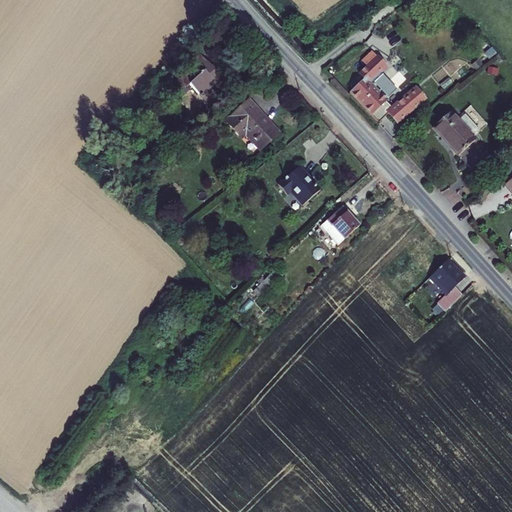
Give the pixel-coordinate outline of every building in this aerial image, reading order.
[(232,44),(241,35),(229,22),(219,31),(232,44)] [(210,42),(205,37),(199,43),(204,48),(210,42)] [(351,94),(379,124),(388,115),(396,125),(423,101),(415,91),(394,110),(386,101),(398,90),(382,72),(387,68),(373,52),(357,65),(363,72),(360,75),(365,81),(351,94)] [(189,85),(208,107),(230,87),(210,66),(207,68),(205,66),(196,55),(180,69),(185,75),(192,82),(189,85)] [(186,87),(189,85),(192,82),(185,75),(180,80),(186,87)] [(225,121),(242,140),(246,137),(260,152),(280,135),(248,100),(225,121)] [(433,128),(458,157),(475,141),(473,139),(470,136),(477,131),(465,117),(459,122),(456,120),(450,113),(433,128)] [(470,136),(473,139),(480,133),(477,131),(470,136)] [(290,193),(303,207),(320,191),(300,168),(278,187),(287,197),(290,193)] [(321,227),(338,246),(359,228),(342,208),(321,227)] [(418,239),(406,250),(428,273),(440,262),(418,239)] [(436,306),(444,313),(462,296),(454,288),(463,279),(447,261),(430,277),(429,278),(446,296),(436,306)] [(276,270),(263,283),(267,287),(280,274),(276,270)] [(265,289),(261,285),(253,293),(258,297),(265,289)]
